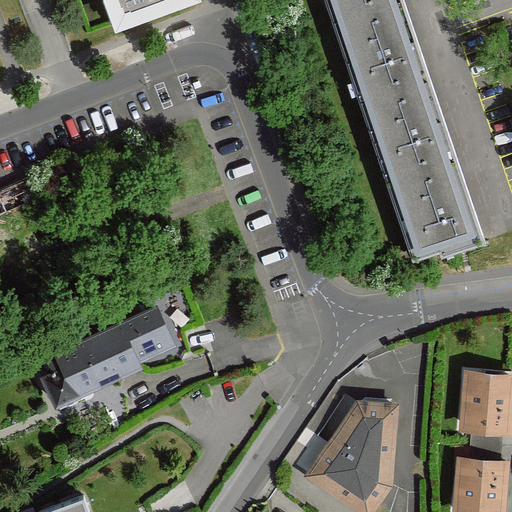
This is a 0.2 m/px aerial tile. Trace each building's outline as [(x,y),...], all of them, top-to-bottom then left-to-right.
[(164,0),(117,0),(123,15),(164,0)] [(326,0),(334,21),(396,0),(326,0)] [(361,100),(431,76),(405,0),(396,0),(334,21),(361,100)] [(388,180),(458,156),(431,76),(361,100),(388,180)] [(458,156),(388,180),(414,259),(441,250),(442,255),(486,240),(458,156)] [(28,179),(0,191),(9,211),(36,198),(28,179)] [(0,191),(0,214),(9,211),(0,191)] [(132,307),(116,315),(121,324),(136,317),(132,307)] [(156,309),(138,317),(147,336),(165,327),(156,309)] [(116,315),(104,321),(109,330),(121,324),(116,315)] [(121,324),(136,357),(153,349),(147,336),(138,317),(138,316),(136,317),(121,324)] [(82,332),(86,341),(109,330),(104,321),(82,332)] [(47,376),(60,403),(104,381),(100,375),(136,357),(121,324),(109,330),(86,341),(60,353),(67,368),(47,376)] [(484,389),(469,389),(466,425),(508,429),(511,382),(511,377),(485,375),(484,389)] [(396,405),(360,403),(311,473),(368,511),(369,511),(390,482),(396,405)] [(502,511),(506,463),(464,460),(461,496),(475,498),(474,511),(502,511)] [(89,511),(84,497),(42,511),(89,511)]
